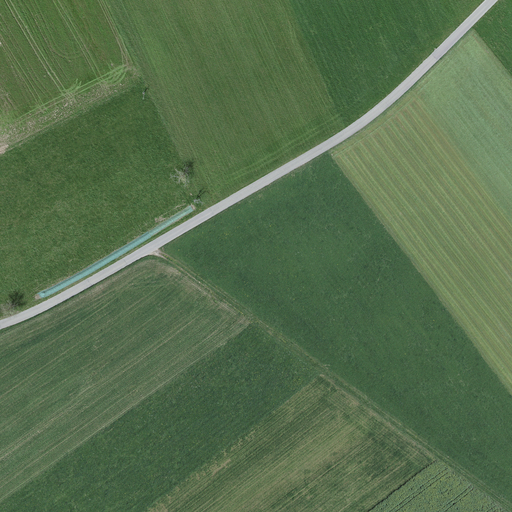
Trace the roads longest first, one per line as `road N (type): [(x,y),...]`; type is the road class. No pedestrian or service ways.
road 1 (unclassified): [(0,324),(58,299),(343,134),(491,0)]
road 2 (track): [(150,246),(511,509)]
